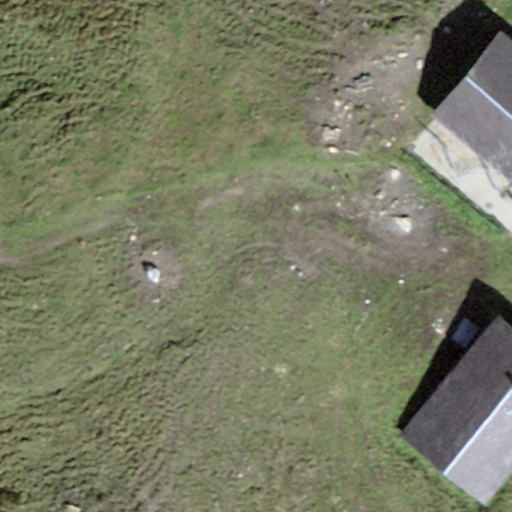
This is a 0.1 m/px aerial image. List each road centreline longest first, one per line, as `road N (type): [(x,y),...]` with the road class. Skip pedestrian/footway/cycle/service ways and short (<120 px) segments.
road 1 (track): [(395,270),(198,219),(0,254)]
road 2 (track): [(511,300),(395,270)]
